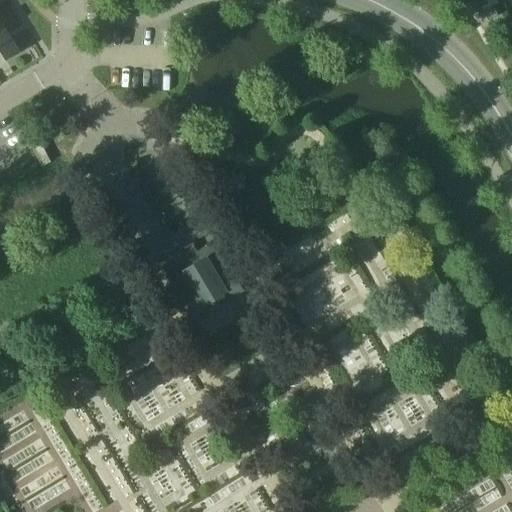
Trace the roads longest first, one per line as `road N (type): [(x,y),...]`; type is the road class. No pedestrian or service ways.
road 1 (tertiary): [(365,0),(425,31),(511,133)]
road 2 (residential): [(0,104),(64,64),(73,21)]
